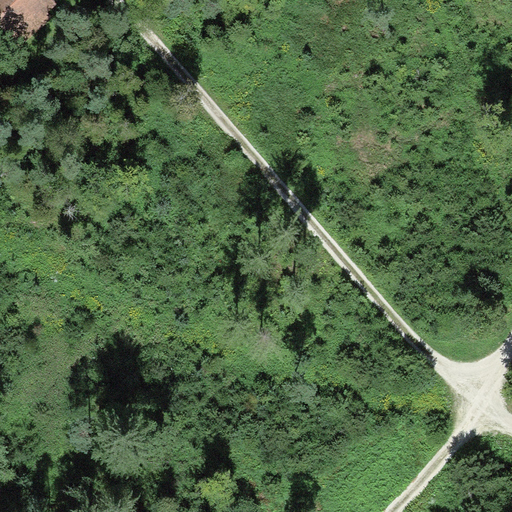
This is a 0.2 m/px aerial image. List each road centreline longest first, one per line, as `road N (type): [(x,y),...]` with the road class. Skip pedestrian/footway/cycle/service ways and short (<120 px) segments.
road 1 (track): [(102,0),(474,411),(511,428)]
road 2 (track): [(375,511),(474,411),(511,331)]
